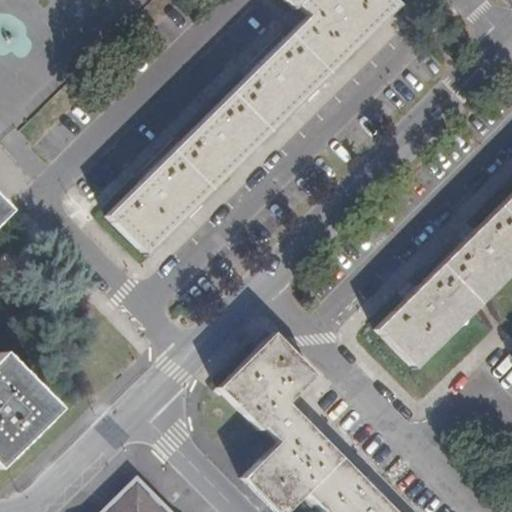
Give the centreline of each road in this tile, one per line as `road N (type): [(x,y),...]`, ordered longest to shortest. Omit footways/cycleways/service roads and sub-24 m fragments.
road 1 (residential): [(508,40),(186,357)]
road 2 (residential): [(186,357),(54,222)]
road 3 (residential): [(136,406),(22,511)]
road 4 (residential): [(136,406),(239,511)]
